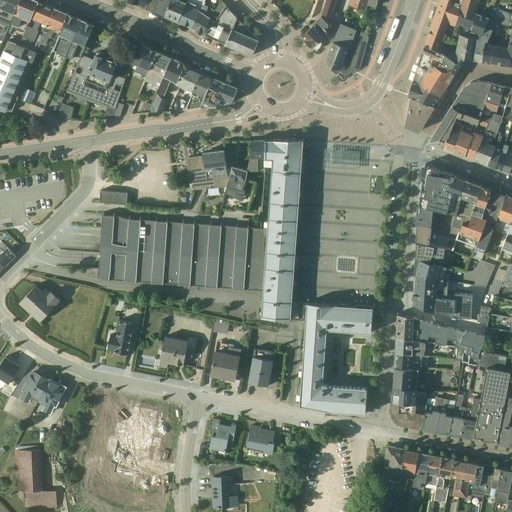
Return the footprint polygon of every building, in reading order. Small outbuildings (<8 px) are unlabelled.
[(19,0),(4,0),(0,10),(0,32),(2,34),(6,25),(9,26),(19,0)] [(24,33),(38,1),(34,0),(19,0),(9,26),(6,31),(10,33),(13,28),(14,28),(11,35),(13,36),(18,38),(21,31),(24,33)] [(148,0),(145,7),(154,11),(159,0),(148,0)] [(159,0),(154,11),(164,15),(171,0),(159,0)] [(171,0),(164,15),(178,21),(186,1),(186,0),(171,0)] [(178,21),(192,27),(199,10),(203,4),(205,2),(204,1),(204,0),(186,0),(186,1),(178,21)] [(203,32),(205,33),(226,3),(223,0),(220,0),(214,8),(203,4),(199,10),(192,27),(203,32)] [(303,34),(317,48),(320,45),(335,0),(326,0),(322,14),(313,22),(313,23),(303,34)] [(350,0),(350,2),(375,10),(377,0),(350,0)] [(439,0),(425,43),(439,49),(461,63),(464,56),(474,58),(478,35),(480,32),(471,29),(476,11),(479,0),(439,0)] [(54,8),(38,1),(24,33),(21,40),(38,47),(40,43),(54,8)] [(225,42),(237,18),(237,16),(238,16),(238,15),(237,15),(227,4),(227,3),(226,3),(205,33),(225,42)] [(509,18),(508,23),(508,25),(511,26),(511,11),(494,6),(491,11),(509,18)] [(67,14),(54,8),(40,43),(45,46),(47,42),(55,45),(57,40),(67,14)] [(480,32),(489,15),(476,11),(471,29),(480,32)] [(474,58),(482,59),(485,41),(486,38),(488,39),(498,20),(508,23),(509,18),(491,11),(489,15),(480,32),(478,35),(474,58)] [(80,19),(67,14),(57,40),(62,42),(58,53),(65,56),(80,19)] [(240,19),(237,18),(225,42),(252,53),(254,50),(259,38),(252,30),(250,31),(247,26),(246,24),(242,20),(240,19)] [(93,25),(80,19),(65,56),(72,59),(75,54),(80,56),(81,55),(93,25)] [(333,39),(350,46),(363,49),(368,31),(357,27),(341,21),(333,39)] [(5,110),(11,111),(17,99),(22,87),(38,47),(21,40),(18,38),(13,36),(10,41),(7,40),(0,57),(0,110),(2,111),(5,110)] [(326,59),(336,70),(339,66),(350,46),(333,39),(326,59)] [(511,46),(508,46),(485,41),(482,59),(490,61),(490,60),(509,63),(511,64),(511,46)] [(146,76),(156,51),(138,43),(130,62),(133,63),(131,67),(135,69),(134,71),(146,76)] [(425,43),(422,50),(437,56),(444,60),(444,61),(455,71),(461,63),(439,49),(425,43)] [(363,49),(350,46),(339,66),(336,70),(343,77),(358,68),(363,49)] [(418,63),(449,81),(453,74),(443,69),(443,67),(441,66),(444,61),(444,60),(437,56),(422,50),(418,63)] [(171,57),(156,51),(146,76),(144,79),(159,86),(171,57)] [(93,59),(88,73),(85,82),(105,90),(108,81),(110,82),(112,74),(117,62),(95,54),(93,59)] [(112,118),(118,102),(125,79),(112,74),(110,82),(108,81),(105,90),(85,82),(88,73),(93,59),(81,55),(80,56),(67,92),(107,108),(105,113),(105,119),(112,118)] [(171,57),(159,86),(157,92),(164,95),(171,80),(177,82),(185,63),(171,57)] [(455,71),(444,61),(441,66),(443,67),(443,69),(453,74),(455,71)] [(201,70),(185,63),(177,82),(193,89),(201,70)] [(419,82),(440,94),(449,81),(418,63),(415,71),(412,79),(419,82)] [(213,75),(201,70),(193,89),(200,92),(205,94),(213,75)] [(235,93),(238,86),(213,75),(205,94),(200,105),(228,101),(229,99),(231,100),(232,100),(235,93)] [(463,85),(450,106),(457,113),(467,116),(478,120),(483,104),(492,80),(479,78),(471,80),(463,85)] [(412,95),(434,104),(440,94),(419,82),(412,79),(408,92),(408,93),(408,94),(412,95)] [(504,84),(492,80),(483,104),(492,107),(491,109),(496,111),(504,84)] [(491,109),(485,130),(496,135),(499,124),(511,86),(504,84),(496,111),(491,109)] [(511,86),(499,124),(509,128),(511,119),(511,86)] [(30,104),(35,92),(22,87),(17,99),(30,104)] [(186,107),(200,105),(205,94),(200,92),(198,95),(192,92),(186,107)] [(169,98),(157,93),(148,113),(163,110),(169,98)] [(434,104),(412,95),(406,123),(419,129),(434,104)] [(123,104),(118,102),(112,118),(119,117),(123,104)] [(61,103),(55,117),(69,120),(73,107),(61,103)] [(485,130),(491,109),(492,107),(483,104),(478,120),(465,153),(474,156),(485,130)] [(429,139),(444,145),(457,113),(450,106),(429,139)] [(444,145),(453,149),(467,116),(457,113),(444,145)] [(453,149),(465,153),(478,120),(467,116),(453,149)] [(511,119),(509,128),(495,164),(502,167),(511,140),(511,119)] [(495,164),(509,128),(499,124),(496,135),(498,135),(488,161),(495,164)] [(498,135),(496,135),(485,130),(474,156),(488,161),(498,135)] [(292,299),(304,137),(296,137),(267,137),(267,140),(266,140),(265,163),(272,164),(268,224),(104,213),(104,212),(103,212),(99,256),(99,264),(98,279),(99,279),(99,278),(263,290),(262,314),(290,316),(291,303),(292,299)] [(254,138),(247,168),(265,168),(265,163),(266,140),(267,140),(267,137),(254,138)] [(511,140),(502,167),(509,169),(511,161),(511,140)] [(225,150),(224,147),(203,150),(204,153),(190,155),(188,155),(188,159),(189,159),(192,178),(192,185),(207,183),(208,186),(227,184),(230,174),(227,174),(225,150)] [(341,158),(342,150),(326,149),(325,168),(357,170),(358,158),(341,158)] [(245,178),(247,168),(233,164),(234,151),(225,150),(227,174),(230,174),(227,184),(225,191),(241,196),(245,178)] [(342,150),(341,158),(358,158),(358,155),(358,151),(342,150)] [(421,193),(436,197),(443,169),(425,162),(421,193)] [(443,169),(436,197),(436,201),(442,202),(442,201),(444,203),(444,205),(444,211),(448,212),(459,175),(443,169)] [(62,171),(52,172),(53,182),(63,181),(62,171)] [(450,216),(455,217),(466,177),(459,175),(448,212),(448,215),(450,216)] [(455,217),(463,219),(468,221),(472,210),(476,202),(481,183),(466,177),(455,217)] [(198,212),(207,183),(192,185),(194,191),(188,208),(198,212)] [(483,213),(491,187),(481,183),(476,202),(472,210),(468,221),(463,219),(459,230),(479,237),(487,215),(483,213)] [(497,216),(506,193),(491,187),(483,213),(487,215),(479,237),(472,254),(481,258),(493,223),(488,221),(489,217),(496,219),(497,216)] [(127,192),(100,191),(99,199),(99,202),(127,203),(127,192)] [(433,205),(436,197),(421,193),(419,203),(433,205)] [(506,219),(511,198),(511,195),(506,193),(497,216),(506,219)] [(511,220),(511,219),(511,198),(506,219),(501,232),(507,234),(509,229),(506,228),(510,219),(511,220)] [(433,205),(419,203),(417,221),(431,223),(433,205)] [(430,229),(429,242),(445,246),(453,247),(459,230),(463,219),(455,217),(450,216),(447,227),(448,227),(446,232),(430,229)] [(511,255),(511,219),(511,220),(510,219),(506,228),(509,229),(507,234),(498,256),(510,261),(511,255)] [(430,229),(431,223),(417,221),(415,240),(416,240),(429,242),(430,229)] [(416,240),(416,256),(430,260),(431,258),(442,260),(445,246),(429,242),(416,240)] [(0,261),(4,266),(15,256),(1,241),(0,241),(0,261)] [(511,255),(510,261),(506,270),(502,280),(511,283),(511,255)] [(416,256),(415,271),(431,275),(433,260),(430,260),(416,256)] [(474,283),(486,285),(495,263),(484,259),(474,283)] [(495,277),(502,280),(506,270),(499,267),(495,277)] [(413,289),(439,294),(439,285),(430,285),(431,275),(415,271),(413,289)] [(39,321),(59,298),(51,291),(50,293),(44,288),(42,291),(35,285),(19,303),(39,321)] [(439,294),(413,289),(412,302),(420,302),(420,306),(422,309),(427,309),(430,307),(435,307),(435,306),(450,309),(449,311),(451,312),(449,325),(414,317),(412,337),(426,339),(466,346),(480,348),(484,333),(485,332),(486,325),(487,321),(482,320),(479,332),(475,331),(477,323),(473,322),(474,316),(477,316),(479,302),(439,294)] [(291,303),(372,309),(372,310),(373,311),(373,304),(292,299),(291,303)] [(372,310),(372,309),(291,303),(290,316),(306,317),(300,402),(332,408),(366,411),(367,385),(323,382),(327,327),(371,330),(373,311),(372,310)] [(511,329),(511,315),(489,311),(490,305),(480,303),(477,318),(482,320),(487,321),(486,325),(493,326),(511,329)] [(396,334),(412,337),(414,317),(414,313),(398,311),(396,334)] [(227,332),(229,320),(216,317),(213,330),(227,332)] [(128,352),(134,321),(120,318),(117,333),(110,332),(107,347),(114,348),(114,349),(128,352)] [(412,337),(396,334),(396,350),(418,351),(419,345),(425,346),(426,339),(412,337)] [(188,339),(165,335),(159,364),(167,366),(168,361),(184,364),(185,357),(190,358),(194,337),(189,336),(188,339)] [(236,379),(241,346),(234,345),(234,342),(217,340),(210,374),(236,379)] [(457,345),(456,353),(464,354),(466,347),(457,345)] [(268,383),(271,371),(269,371),(273,352),(274,352),(275,350),(254,346),(248,379),(249,380),(249,379),(268,382),(268,383)] [(511,353),(480,348),(466,346),(464,360),(487,364),(511,368),(511,353)] [(418,351),(396,350),(395,364),(418,366),(421,366),(422,352),(418,351)] [(0,363),(0,378),(9,384),(20,366),(13,362),(4,357),(0,363)] [(460,358),(453,357),(452,367),(459,368),(460,358)] [(418,366),(395,364),(393,384),(417,386),(418,366)] [(496,440),(506,393),(511,368),(487,364),(481,397),(474,433),(477,434),(478,435),(480,436),(481,437),(483,437),(485,438),(487,438),(489,438),(491,438),(491,436),(496,436),(496,438),(495,439),(496,440)] [(37,401),(48,380),(33,372),(19,398),(28,402),(30,397),(37,401)] [(51,414),(63,387),(48,380),(37,401),(44,404),(42,409),(51,414)] [(392,399),(426,402),(427,395),(428,393),(416,392),(417,386),(393,384),(393,390),(392,399)] [(449,431),(461,433),(467,406),(461,405),(463,392),(457,391),(455,399),(449,431)] [(496,440),(508,442),(511,423),(508,421),(509,418),(510,418),(511,407),(511,394),(506,393),(496,440)] [(422,425),(436,428),(443,396),(436,395),(435,397),(427,395),(426,402),(422,425)] [(474,435),(474,433),(481,397),(474,395),(472,407),(467,406),(461,433),(474,435)] [(436,428),(449,431),(455,399),(443,396),(436,428)] [(400,421),(422,425),(426,402),(392,399),(391,410),(400,421)] [(132,466),(150,469),(151,464),(152,458),(146,456),(155,410),(142,408),(129,405),(125,424),(120,423),(118,432),(125,433),(123,440),(116,439),(114,451),(130,454),(129,459),(133,460),(132,466)] [(220,417),(213,415),(211,429),(215,430),(215,433),(212,432),(210,445),(219,447),(219,451),(225,452),(228,437),(234,438),(236,423),(232,422),(232,424),(219,422),(220,417)] [(249,430),(250,430),(246,446),(273,452),(275,441),(273,440),(275,429),(261,426),(263,421),(262,421),(261,425),(251,423),(249,430)] [(400,485),(406,446),(388,443),(383,475),(384,475),(384,478),(389,479),(387,488),(399,490),(400,485)] [(413,477),(419,449),(406,446),(400,485),(406,486),(408,476),(413,477)] [(25,490),(43,489),(41,449),(14,451),(16,490),(25,490)] [(425,481),(430,451),(419,449),(413,477),(412,483),(413,483),(412,485),(424,487),(425,481)] [(436,483),(442,454),(430,451),(425,481),(436,483)] [(448,486),(454,456),(442,454),(436,483),(434,497),(438,498),(439,500),(442,499),(446,500),(448,486)] [(459,494),(466,458),(454,456),(448,486),(453,487),(452,493),(459,494)] [(473,482),(477,460),(466,458),(459,494),(466,496),(469,481),(473,482)] [(484,491),(488,472),(484,471),(484,469),(483,468),(484,462),(477,460),(473,482),(472,489),(484,491)] [(496,494),(501,465),(495,464),(493,470),(491,470),(491,472),(488,472),(484,491),(496,494)] [(507,501),(508,497),(511,474),(511,467),(501,465),(496,494),(495,499),(507,501)] [(212,506),(239,504),(238,493),(233,493),(232,473),(211,474),(212,506)] [(43,489),(25,490),(26,506),(56,505),(56,488),(43,489)]
